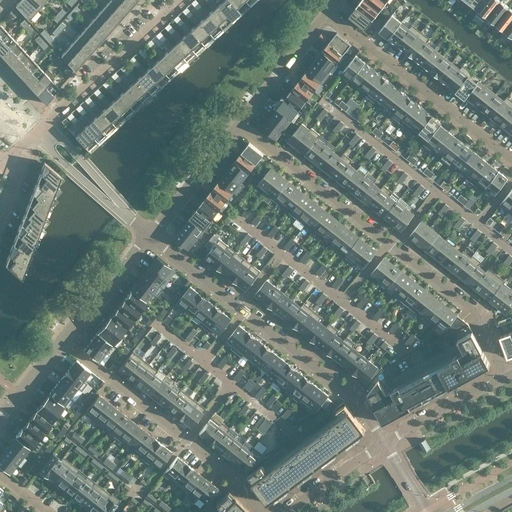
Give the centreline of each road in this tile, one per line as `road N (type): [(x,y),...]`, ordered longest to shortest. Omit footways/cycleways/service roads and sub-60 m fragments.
road 1 (residential): [(240,123),(477,316),(506,377)]
road 2 (residential): [(385,443),(356,401),(150,234)]
road 3 (residential): [(260,511),(231,475),(63,340)]
road 4 (residential): [(327,14),(511,160)]
road 5 (residential): [(48,120),(183,0)]
road 6 (residential): [(33,135),(150,234)]
road 7 (residential): [(150,234),(48,120)]
road 8 (residential): [(150,234),(240,123)]
road 9 (residential): [(240,123),(327,14)]
road 10 (residential): [(385,443),(506,377)]
road 11 (residential): [(63,340),(150,234)]
